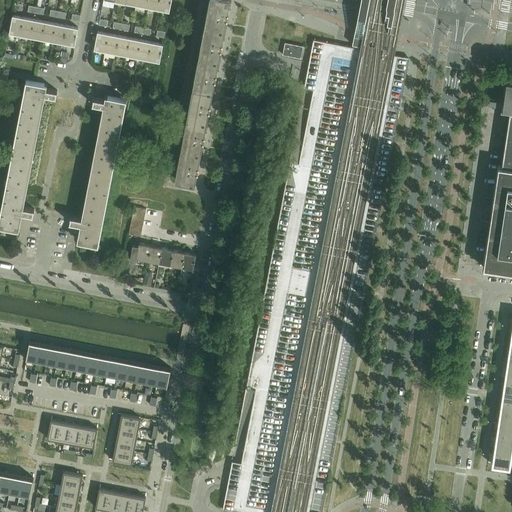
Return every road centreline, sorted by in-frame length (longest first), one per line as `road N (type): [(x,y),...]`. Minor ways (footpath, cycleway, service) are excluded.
road 1 (secondary): [(442,14),(365,511)]
road 2 (secondary): [(383,511),(464,18)]
road 3 (residential): [(454,511),(484,285),(511,290)]
road 4 (residential): [(160,511),(200,308)]
road 5 (residential): [(200,308),(0,268)]
road 6 (residential): [(212,245),(253,59)]
